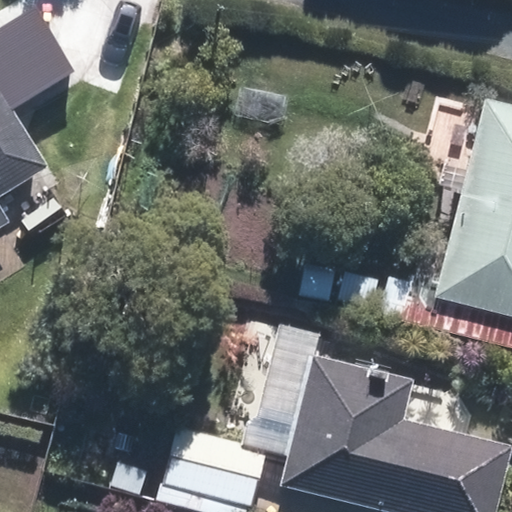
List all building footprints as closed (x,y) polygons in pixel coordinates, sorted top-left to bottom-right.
[(0,225),(1,225),(0,223),(0,194),(40,168),(3,111),(67,71),(24,5),(0,20),(0,225)] [(59,132),(107,144),(116,110),(67,98),(59,132)] [(370,317),(511,354),(511,110),(472,100),(456,165),(435,160),(428,188),(449,193),(425,289),(380,278),(370,317)] [(290,298),(321,303),(328,271),(295,266),(290,298)] [(328,303),(364,311),(371,280),(336,271),(328,303)] [(270,489),(362,511),(486,511),(502,448),(392,421),(401,382),(315,359),(320,339),(261,324),(232,447),(168,431),(155,484),(150,482),(145,501),(188,511),(239,511),(240,509),(244,509),(257,453),(278,458),(270,489)] [(100,490),(132,500),(141,472),(109,462),(100,490)]
